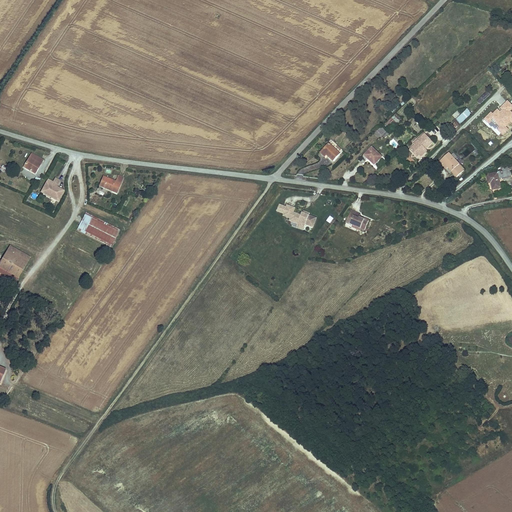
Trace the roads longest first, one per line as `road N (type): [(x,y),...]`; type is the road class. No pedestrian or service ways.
road 1 (track): [(55,511),(60,474),(273,178)]
road 2 (unclassified): [(273,178),(80,155),(0,131)]
road 3 (unclassified): [(511,268),(479,227),(435,203),(273,178)]
road 4 (unclassified): [(273,178),(443,0)]
